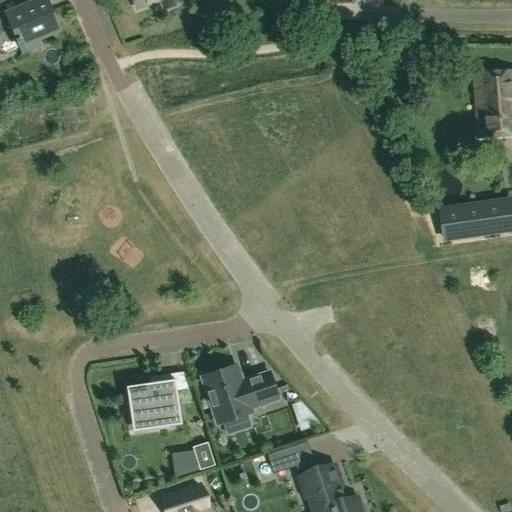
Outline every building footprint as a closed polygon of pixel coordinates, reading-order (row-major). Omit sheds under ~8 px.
[(58,29),(46,0),(43,0),(17,11),(13,0),(2,0),(0,1),(0,29),(11,25),(21,51),(38,44),(36,38),(58,29)] [(162,0),(166,8),(184,2),(183,0),(134,0),(137,8),(160,0),(162,0)] [(479,138),(511,135),(511,71),(474,75),(479,138)] [(508,229),(504,203),(441,212),(441,217),(444,238),(508,229)] [(203,377),(218,423),(251,412),(249,408),(278,399),(269,373),(240,383),(235,367),(203,377)] [(174,380),(126,387),(131,420),(155,416),(156,428),(181,425),(176,391),(188,389),(183,373),(173,374),(174,380)] [(200,445),(209,471),(225,466),(216,439),(200,445)] [(296,467),(290,447),(267,455),(273,474),(296,467)] [(332,466),(299,478),(310,511),(333,511),(334,511),(333,511),(359,511),(355,499),(345,502),(332,466)] [(200,487),(164,499),(168,511),(198,511),(207,508),(200,487)]
